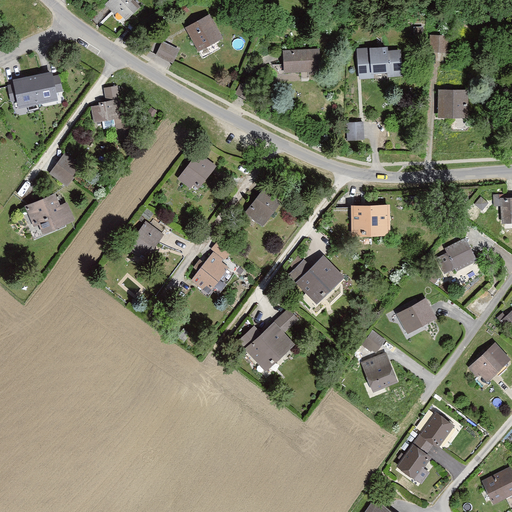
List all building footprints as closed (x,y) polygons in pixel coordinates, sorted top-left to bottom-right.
[(135,0),(107,0),(104,3),(115,14),(118,11),(126,19),(140,5),(135,0)] [(210,14),(186,27),(199,50),(223,37),(210,14)] [(449,35),(429,34),(429,52),(448,52),(449,35)] [(180,49),(163,40),(156,54),(173,63),(180,49)] [(320,47),(283,49),(284,72),(321,71),(320,47)] [(399,48),(355,50),(357,74),(386,73),(386,80),(401,80),(399,48)] [(53,70),(13,78),(14,83),(8,85),(11,101),(18,100),(19,106),(58,99),(57,92),(63,91),(61,78),(54,79),(53,70)] [(241,82),(235,93),(246,99),(252,87),(241,82)] [(117,85),(104,88),(106,100),(98,102),(99,104),(90,105),(93,122),(123,117),(117,85)] [(467,88),(439,88),(440,117),(467,117),(467,88)] [(364,123),(348,123),(347,139),(364,139),(364,123)] [(216,165),(198,151),(177,178),(191,188),(194,184),(199,188),(216,165)] [(49,173),(67,186),(83,165),(65,152),(49,173)] [(282,201),(263,187),(244,213),(262,227),(282,201)] [(55,192),(25,204),(34,226),(39,224),(43,233),(75,219),(67,200),(60,203),(55,192)] [(478,197),(472,205),(479,210),(485,202),(478,197)] [(511,197),(496,198),(498,225),(511,223),(511,197)] [(390,203),(351,203),(351,235),(391,235),(390,203)] [(165,234),(145,220),(126,248),(139,257),(142,253),(148,258),(165,234)] [(211,249),(225,259),(234,248),(220,237),(211,249)] [(458,243),(437,254),(448,275),(469,265),(458,243)] [(223,259),(213,251),(204,262),(200,258),(192,268),(197,271),(191,279),(203,289),(206,284),(212,289),(229,267),(222,261),(223,259)] [(324,255),(312,268),(304,260),(287,276),(295,284),(315,305),(345,276),(324,255)] [(421,299),(392,316),(403,335),(432,319),(421,299)] [(272,325),(243,354),(263,375),(293,346),(272,325)] [(373,329),(361,344),(371,352),(373,350),(376,353),(386,340),(373,329)] [(495,342),(469,367),(484,383),(510,358),(495,342)] [(387,354),(361,362),(372,391),(398,379),(387,354)] [(436,410),(419,433),(438,446),(454,424),(436,410)] [(431,457),(413,443),(394,468),(418,487),(430,472),(423,467),(431,457)] [(511,469),(510,466),(482,480),(494,504),(511,494),(511,469)] [(391,511),(371,498),(362,511),(391,511)]
